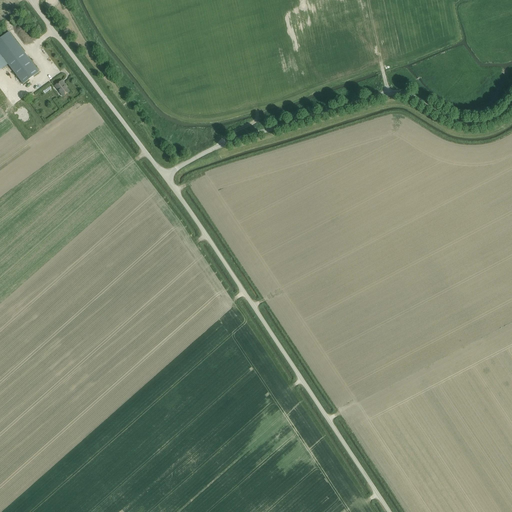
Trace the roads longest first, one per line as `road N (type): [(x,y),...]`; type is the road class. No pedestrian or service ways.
road 1 (unclassified): [(389,511),(165,177)]
road 2 (unclassified): [(165,177),(238,138),(381,93),(408,94),(477,124),(511,104)]
road 3 (unclassified): [(165,177),(31,0)]
